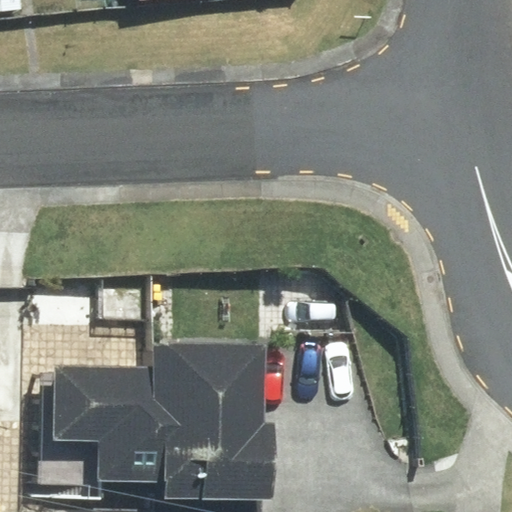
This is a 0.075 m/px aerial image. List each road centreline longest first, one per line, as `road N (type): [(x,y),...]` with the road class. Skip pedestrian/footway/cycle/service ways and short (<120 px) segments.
road 1 (residential): [(464,135),(0,151)]
road 2 (residential): [(464,135),(455,0)]
